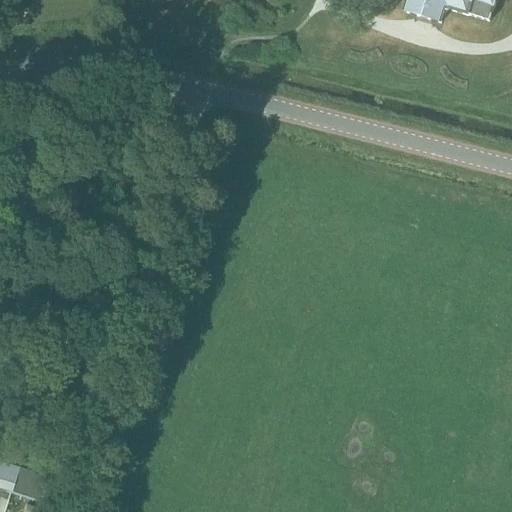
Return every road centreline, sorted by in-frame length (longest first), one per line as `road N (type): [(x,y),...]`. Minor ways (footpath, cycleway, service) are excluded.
road 1 (tertiary): [(0,72),(32,64),(125,73),(511,167)]
road 2 (track): [(182,88),(145,215),(106,288)]
road 3 (track): [(322,0),(320,6),(422,39),(497,51),(511,41)]
